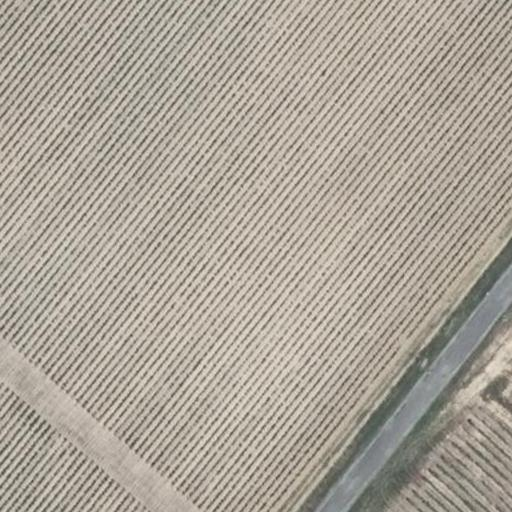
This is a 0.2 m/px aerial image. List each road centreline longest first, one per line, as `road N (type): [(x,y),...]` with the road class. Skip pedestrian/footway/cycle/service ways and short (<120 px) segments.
road 1 (track): [(511,235),(298,511)]
road 2 (unclassified): [(331,511),(511,285)]
